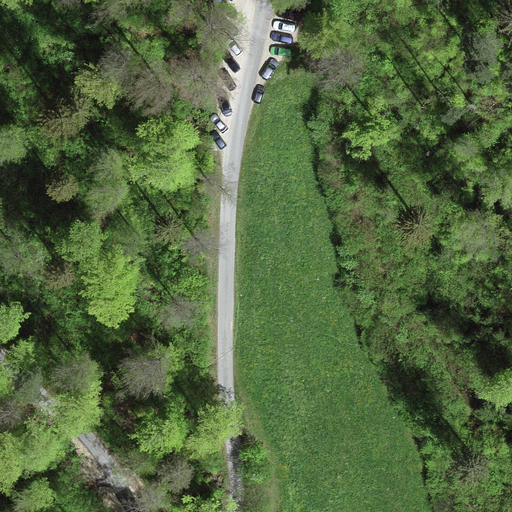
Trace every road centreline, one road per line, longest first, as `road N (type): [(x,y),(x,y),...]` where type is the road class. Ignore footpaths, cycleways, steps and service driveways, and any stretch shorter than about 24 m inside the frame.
road 1 (residential): [(261,0),(229,168),(222,385),(232,511)]
road 2 (track): [(135,511),(97,439),(0,361)]
